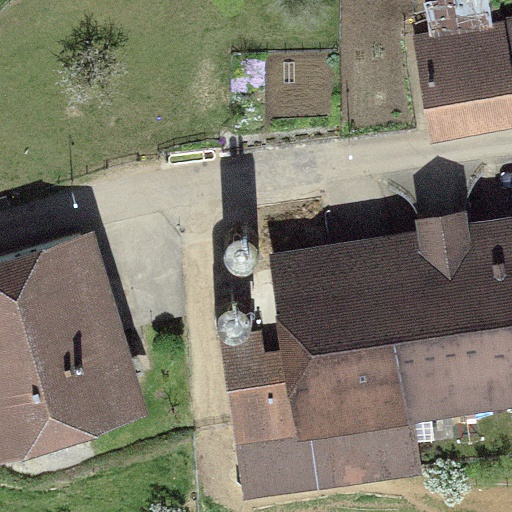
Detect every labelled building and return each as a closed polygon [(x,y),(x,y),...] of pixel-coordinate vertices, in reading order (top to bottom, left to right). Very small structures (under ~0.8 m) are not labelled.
[(511,19),(500,22),(511,90),(511,19)] [(511,90),(500,22),(417,38),(433,129),(511,112),(511,90)] [(223,336),(245,489),(418,464),(410,404),(511,388),(511,229),(467,237),(462,208),(420,214),(425,243),(281,265),(295,355),(257,361),(253,332),(223,336)] [(255,252),(258,239),(251,228),(238,225),(227,232),(224,245),(231,257),(244,259),(255,252)] [(79,231),(0,254),(0,441),(132,401),(108,325),(79,231)] [(247,299),(234,293),(221,297),(214,310),(219,324),(232,330),(246,326),(252,313),(247,299)]
